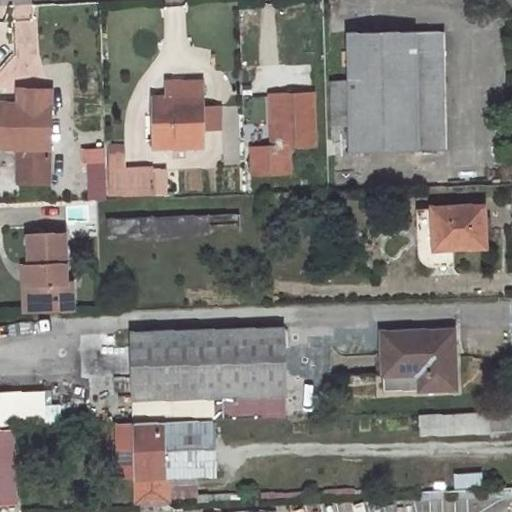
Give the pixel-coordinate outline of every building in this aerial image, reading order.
[(446,147),(443,32),(347,34),(348,80),(330,81),(331,125),(349,125),(351,150),(446,147)] [(168,82),(168,97),(203,96),(202,81),(168,82)] [(315,144),(313,93),(274,94),(276,146),(269,146),(250,147),(251,173),(291,172),(290,145),(315,144)] [(274,94),(267,95),(269,146),(276,146),(274,94)] [(168,97),(154,97),(155,146),(203,145),(203,96),(168,97)] [(50,183),(51,105),(2,104),(2,146),(20,147),(19,182),(50,183)] [(156,194),(155,166),(127,167),(126,153),(108,154),(109,195),(156,194)] [(485,246),(483,206),(417,209),(420,258),(421,261),(425,266),(431,268),(436,268),(435,249),(455,248),(485,246)] [(209,215),(109,217),(109,234),(210,232),(209,215)] [(31,265),(33,313),(75,312),(74,284),(68,284),(67,235),(30,236),(31,265)] [(436,268),(455,267),(455,248),(435,249),(436,268)] [(285,392),(283,330),(133,335),(136,397),(213,394),(285,392)] [(455,387),(454,332),(383,334),(384,390),(455,387)] [(44,392),(0,393),(0,423),(45,422),(44,392)] [(213,394),(136,397),(137,421),(166,420),(214,419),(213,394)] [(511,429),(511,426),(511,412),(488,413),(489,430),(511,429)] [(167,477),(215,475),(214,419),(166,420),(167,477)] [(135,421),(137,477),(138,503),(168,502),(167,477),(166,420),(137,421),(135,421)] [(119,478),(137,477),(135,421),(117,422),(119,478)] [(0,503),(18,503),(15,429),(0,429),(0,503)]
